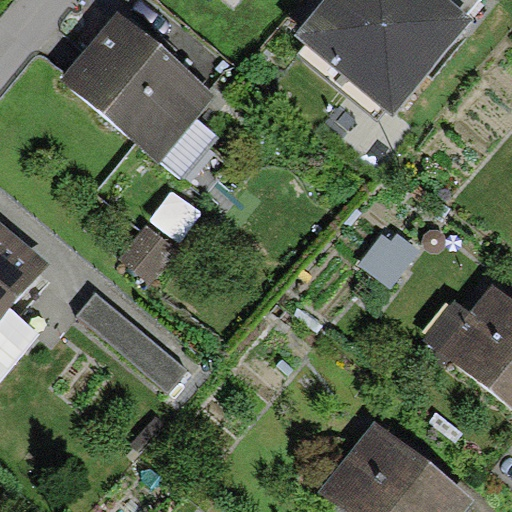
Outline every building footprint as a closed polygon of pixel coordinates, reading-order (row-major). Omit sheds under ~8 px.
[(464,41),(417,0),(343,0),(300,52),(388,130),(464,41)] [(454,0),(477,17),(489,0),(454,0)] [(126,2),(74,66),(175,148),(228,89),(126,2)] [(0,209),(0,326),(1,327),(60,259),(0,209)] [(467,290),(434,331),(511,391),(511,282),(505,278),(486,305),(467,290)] [(99,299),(81,326),(181,394),(199,368),(99,299)] [(400,392),(343,459),(410,511),(473,511),(504,474),(400,392)]
